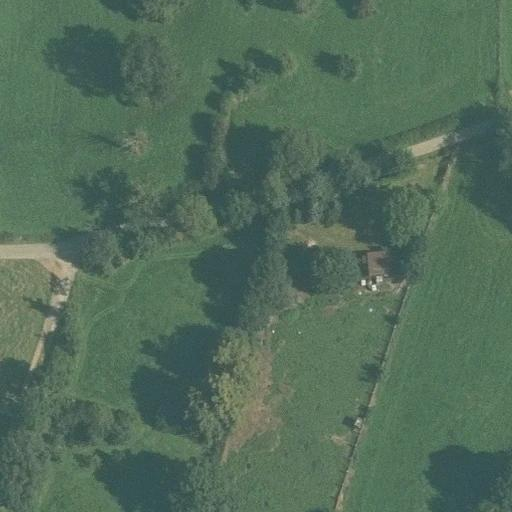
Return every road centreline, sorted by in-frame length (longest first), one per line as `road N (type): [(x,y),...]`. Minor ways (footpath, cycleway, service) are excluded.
road 1 (track): [(511,120),(71,247)]
road 2 (track): [(0,490),(72,267),(71,247)]
